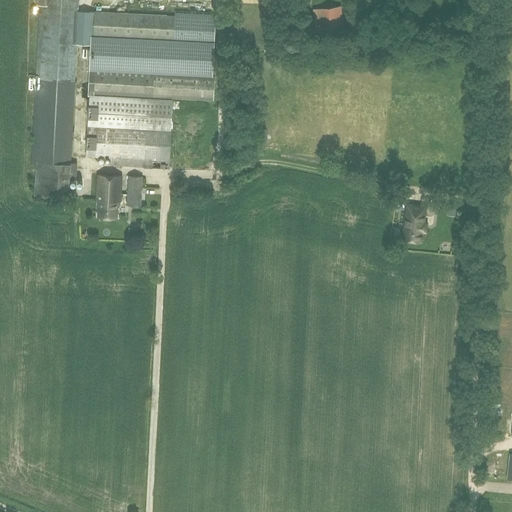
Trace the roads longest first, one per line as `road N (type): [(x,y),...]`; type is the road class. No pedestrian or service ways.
road 1 (track): [(472,487),(494,0)]
road 2 (track): [(486,206),(269,161),(174,177)]
road 3 (track): [(221,0),(218,173)]
